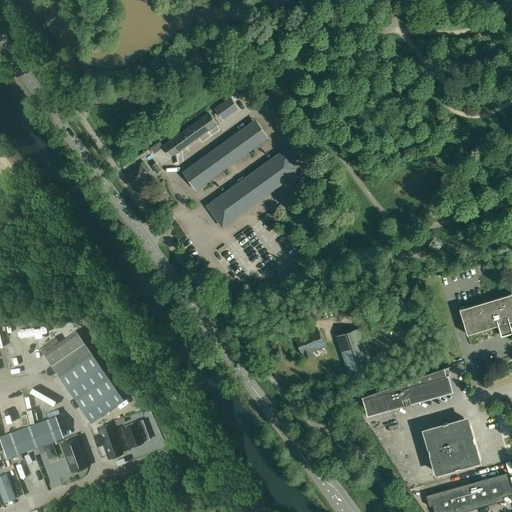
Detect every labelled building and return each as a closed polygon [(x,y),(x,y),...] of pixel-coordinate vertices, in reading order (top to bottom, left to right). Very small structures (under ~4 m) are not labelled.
[(164,145),(172,156),(216,124),(209,113),(164,145)] [(228,164),(232,161),(239,156),(265,137),(255,123),(186,173),(196,187),(228,164)] [(286,151),(246,181),(241,184),(210,206),(223,223),(299,169),(286,151)] [(141,164),(127,174),(137,187),(150,178),(147,173),(150,170),(144,162),(140,164),(141,164)] [(157,173),(160,171),(161,170),(158,166),(156,163),(152,166),(157,173)] [(6,261),(0,285),(15,289),(21,264),(6,261)] [(511,321),(511,294),(460,310),(468,335),(499,326),(502,336),(511,333),(511,329),(510,322),(511,321)] [(360,328),(336,336),(352,382),(376,374),(360,328)] [(324,347),(316,329),(296,336),(303,355),(304,355),(305,359),(312,356),(311,352),(324,347)] [(76,330),(43,353),(59,376),(92,354),(91,352),(76,330)] [(92,354),(59,376),(63,382),(91,422),(124,400),(92,354)] [(368,416),(369,413),(451,390),(448,378),(449,375),(447,376),(445,368),(450,366),(362,397),(368,416)] [(29,425),(26,414),(20,416),(23,426),(29,425)] [(56,416),(0,436),(0,440),(6,458),(63,437),(56,416)] [(123,417),(113,421),(115,426),(126,422),(123,417)] [(426,432),(427,437),(425,438),(433,467),(435,466),(436,471),(438,472),(443,471),(444,472),(473,464),(472,463),(477,461),(478,459),(477,454),(478,454),(470,425),(469,426),(467,421),(465,420),(460,421),(460,419),(431,427),(431,429),(427,430),(426,431),(426,432)] [(122,427),(130,448),(143,442),(136,422),(122,427)] [(81,452),(76,438),(62,444),(72,471),(75,470),(77,471),(82,470),(83,468),(86,466),(83,457),(82,457),(81,452),(81,451),(81,452)] [(53,443),(44,446),(49,460),(57,456),(53,443)] [(35,454),(35,455),(45,452),(45,451),(43,447),(43,446),(33,450),(35,454)] [(21,454),(10,458),(12,464),(23,460),(21,454)] [(511,494),(511,491),(507,473),(426,495),(429,507),(433,506),(434,511),(463,511),(503,501),(502,497),(511,494)] [(15,498),(6,474),(5,474),(0,475),(0,490),(4,502),(15,498)]
